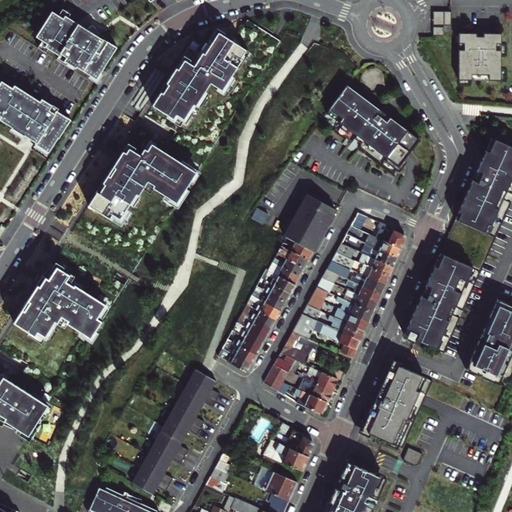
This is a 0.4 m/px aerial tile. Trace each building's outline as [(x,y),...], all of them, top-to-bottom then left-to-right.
[(52,12),(36,37),(43,41),(39,47),(46,52),(48,49),(60,56),(58,60),(66,66),(68,63),(76,69),(77,67),(90,76),(89,78),(98,84),(104,74),(101,73),(117,48),(103,39),(93,25),(86,29),(78,24),(75,22),(68,18),(70,14),(63,9),(59,16),(52,12)] [(452,15),(434,15),(435,28),(452,29),(452,15)] [(249,44),(260,48),(263,39),(240,29),(235,42),(248,47),(249,44)] [(445,30),(434,30),(434,39),(445,39),(445,35),(445,30)] [(245,60),(218,44),(220,41),(213,36),(205,49),(208,50),(206,54),(203,52),(198,60),(199,61),(198,62),(184,54),(175,70),(148,113),(177,131),(189,112),(195,116),(200,107),(197,105),(206,90),(214,95),(213,98),(219,102),(227,90),(224,88),(233,75),(235,76),(245,60)] [(460,37),(460,83),(502,84),(503,37),(489,37),(475,37),(460,37)] [(13,89),(2,81),(0,83),(0,116),(13,125),(12,129),(24,137),(26,133),(31,137),(37,140),(35,145),(48,154),(59,136),(60,137),(72,118),(58,109),(59,107),(44,96),(40,102),(15,85),(13,89)] [(349,86),(323,120),(348,139),(343,145),(347,147),(351,142),(353,143),(357,137),(364,142),(359,148),(395,176),(396,174),(405,162),(409,156),(421,141),(385,114),(349,86)] [(446,239),(486,257),(510,203),(501,199),(504,192),(511,194),(511,148),(490,139),(468,190),(446,239)] [(187,167),(155,147),(156,145),(150,141),(137,162),(130,158),(131,155),(124,151),(113,168),(89,206),(121,226),(123,222),(121,220),(130,205),(133,206),(146,184),(165,196),(163,199),(177,207),(183,197),(182,196),(187,186),(190,188),(200,173),(188,165),(187,167)] [(407,164),(405,162),(396,174),(399,176),(407,164)] [(287,237),(313,251),(327,226),(336,210),(307,193),(306,194),(303,200),(290,224),(286,230),(284,235),(287,237)] [(257,208),(252,217),(264,224),(269,214),(257,208)] [(357,229),(364,215),(358,212),(350,225),(357,229)] [(380,229),(376,238),(401,249),(403,244),(406,238),(404,233),(379,222),(377,228),(380,229)] [(350,225),(346,234),(397,258),(399,253),(401,249),(376,238),(357,229),(350,225)] [(355,249),(363,252),(393,267),(395,261),(397,258),(346,234),(341,242),(355,249)] [(287,237),(282,246),(308,260),(311,256),(313,251),(287,237)] [(416,341),(444,353),(459,318),(450,314),(453,307),(463,311),(486,257),(446,239),(424,289),(403,335),(416,341)] [(341,242),(336,251),(350,258),(353,254),(355,249),(341,242)] [(282,246),(278,254),(304,268),(306,264),(308,260),(282,246)] [(350,258),(336,251),(331,260),(350,269),(355,260),(350,258)] [(358,262),(364,265),(388,277),(391,272),(391,270),(393,267),(363,252),(361,257),(358,262)] [(278,254),(273,262),(299,277),(301,272),(304,268),(278,254)] [(361,257),(353,254),(350,258),(355,260),(358,262),(361,257)] [(346,279),(350,269),(331,260),(326,269),(339,275),(346,279)] [(269,271),(275,274),(295,285),(297,280),(299,277),(273,262),(268,270),(269,271)] [(37,288),(14,323),(43,342),(55,322),(57,324),(60,319),(91,339),(102,321),(97,318),(106,305),(81,289),(82,288),(68,279),(70,276),(52,264),(37,288)] [(388,277),(364,265),(359,274),(384,286),(386,282),(388,277)] [(267,275),(269,271),(268,270),(265,269),(261,277),(264,279),(267,275)] [(339,275),(326,269),(321,278),(333,283),(335,281),(336,281),(339,275)] [(273,279),(270,283),(290,293),(292,289),(295,285),(275,274),(273,279)] [(352,276),(350,281),(380,295),(382,290),(384,286),(359,274),(357,279),(352,276)] [(260,279),(256,286),(285,302),(287,298),(290,293),(270,283),(264,279),(261,277),(260,279)] [(333,283),(321,278),(317,287),(328,292),(329,293),(334,284),(333,283)] [(355,288),(353,293),(376,304),(378,300),(380,295),(350,281),(348,279),(346,284),(355,288)] [(256,286),(251,295),(280,311),(283,306),(285,302),(256,286)] [(311,296),(323,301),(328,292),(317,287),(311,296)] [(347,290),(343,299),(372,313),(374,309),(376,304),(353,293),(347,290)] [(258,304),(256,308),(275,319),(278,315),(280,311),(251,295),(249,299),(258,304)] [(311,296),(306,305),(320,311),(324,302),(323,301),(311,296)] [(343,299),(342,299),(340,303),(343,305),(341,310),(351,314),(368,322),(370,317),(372,313),(343,299)] [(511,306),(497,300),(466,370),(476,375),(506,388),(511,373),(511,306)] [(242,312),(270,328),(273,323),(275,319),(256,308),(246,303),(242,312)] [(302,314),(316,321),(320,311),(306,305),(302,314)] [(239,316),(237,321),(266,337),(268,332),(270,328),(242,312),(239,316)] [(312,329),(316,321),(302,314),(301,314),(292,332),(308,339),(312,329)] [(340,315),(338,320),(364,331),(366,327),(368,322),(351,314),(348,319),(340,315)] [(334,329),(360,341),(362,336),(364,331),(338,320),(335,318),(330,316),(328,320),(333,323),(337,324),(334,329)] [(266,337),(237,321),(232,330),(261,346),(263,341),(266,337)] [(340,353),(352,359),(356,350),(358,346),(360,341),(334,329),(331,327),(316,321),(312,329),(344,344),(340,353)] [(232,330),(227,339),(256,354),(259,350),(261,346),(232,330)] [(308,339),(292,332),(280,352),(288,356),(296,360),(300,362),(305,364),(311,352),(313,347),(315,348),(317,343),(308,339)] [(227,339),(222,348),(251,363),(254,358),(256,354),(227,339)] [(251,363),(222,348),(217,357),(246,372),(249,368),(251,363)] [(288,356),(285,362),(293,366),(296,360),(288,356)] [(279,391),(284,381),(290,371),(293,366),(285,362),(277,358),(275,363),(274,363),(264,381),(264,383),(270,386),(279,391)] [(293,366),(290,371),(294,373),(300,362),(296,360),(293,366)] [(375,398),(361,430),(402,449),(432,380),(405,368),(391,362),(375,398)] [(301,376),(332,391),(334,385),(337,379),(322,372),(310,367),(307,374),(303,372),(301,376)] [(324,367),(322,372),(337,379),(341,381),(343,373),(331,368),(330,370),(324,367)] [(131,483),(152,494),(154,491),(156,486),(165,491),(172,478),(164,473),(166,469),(170,462),(172,458),(180,463),(188,450),(179,445),(181,441),(185,435),(187,430),(196,435),(203,422),(195,417),(197,413),(202,404),(203,402),(211,407),(219,394),(210,389),(212,385),(215,381),(207,377),(194,369),(131,483)] [(288,383),(294,373),(290,371),(284,381),(288,383)] [(309,383),(304,392),(318,399),(326,403),(329,398),(332,391),(301,376),(299,380),(304,383),(307,382),(309,383)] [(0,422),(32,435),(41,420),(40,419),(48,405),(4,377),(0,382),(0,422)] [(288,383),(284,381),(279,391),(285,395),(291,385),(288,383)] [(318,399),(304,392),(298,389),(295,394),(300,397),(308,401),(305,407),(321,414),(324,408),(326,403),(318,399)] [(308,401),(300,397),(297,402),(305,407),(308,401)] [(302,470),(308,456),(311,450),(313,444),(311,439),(292,428),(283,445),(278,443),(287,425),(281,422),(262,458),(273,464),(275,460),(285,466),(280,475),(296,482),(302,470)] [(416,465),(421,454),(409,448),(403,460),(416,465)] [(219,457),(214,467),(226,473),(231,462),(219,457)] [(372,511),(387,479),(347,461),(324,511),(372,511)] [(209,476),(222,482),(223,483),(228,473),(226,473),(214,467),(209,476)] [(253,485),(272,493),(288,500),(292,491),(296,482),(280,475),(262,467),(253,485)] [(204,484),(217,490),(222,482),(209,476),(204,484)] [(152,511),(133,503),(99,488),(88,511),(152,511)] [(269,504),(283,510),(285,506),(288,500),(272,493),(268,503),(269,504)] [(228,511),(230,508),(235,498),(228,495),(222,509),(213,505),(210,511),(225,511),(226,511),(227,511),(228,511)] [(0,511),(20,511),(23,508),(0,499),(0,511)] [(233,509),(239,511),(282,511),(283,510),(269,504),(265,511),(237,499),(233,509)]
